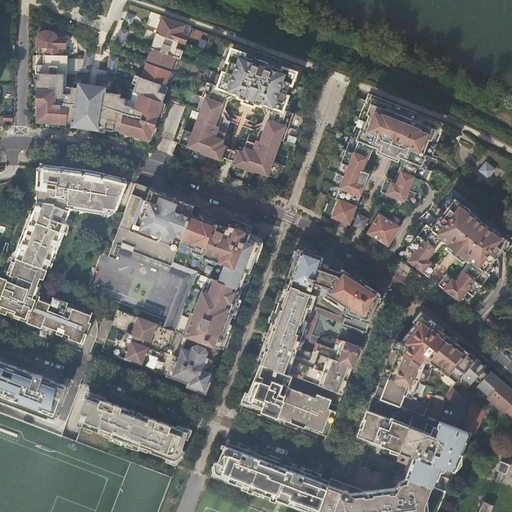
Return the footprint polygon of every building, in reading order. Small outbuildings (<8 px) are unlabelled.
[(134,18),(127,15),(124,22),(131,25),(134,18)] [(40,33),(36,37),(36,48),(39,48),(39,55),(43,56),(43,65),(35,65),(35,74),(38,74),(37,79),(35,79),(35,89),(36,89),(35,106),(37,106),(36,122),(65,124),(66,121),(73,122),(72,125),(81,126),(81,123),(89,124),(88,128),(97,129),(97,126),(104,127),(104,130),(112,131),(113,128),(119,129),(119,133),(148,140),(151,132),(152,132),(158,117),(157,117),(165,94),(158,92),(160,85),(164,87),(175,58),(180,60),(183,51),(176,49),(178,43),(185,45),(188,37),(181,34),(184,27),(178,25),(175,23),(171,22),(167,21),(161,19),(150,49),(151,49),(141,78),(138,77),(132,92),(139,94),(134,108),(124,105),(125,99),(120,98),(120,95),(103,92),(103,89),(95,87),(94,91),(87,89),(87,86),(79,85),(79,88),(71,87),(70,94),(63,94),(63,74),(67,75),(67,56),(66,56),(66,38),(57,38),(54,34),(49,31),(44,31),(40,33)] [(128,33),(121,29),(115,43),(122,46),(128,33)] [(221,145),(229,123),(230,122),(227,121),(221,109),(224,100),(236,94),(239,95),(238,97),(260,105),(261,103),(263,104),(269,116),(266,125),(254,131),(251,130),(243,153),(236,151),(231,165),(254,173),(254,172),(276,180),(281,166),(272,162),(280,141),(283,142),(293,114),(282,110),(287,97),(285,96),(289,84),(291,85),(295,73),(282,68),(282,70),(243,57),(244,54),(231,50),(227,62),(229,63),(225,74),(222,73),(218,87),(207,83),(197,111),(200,112),(192,134),(183,130),(178,144),(201,152),(200,154),(223,162),(228,148),(221,145)] [(90,69),(93,55),(85,54),(83,68),(90,69)] [(115,73),(117,59),(109,58),(107,72),(115,73)] [(103,76),(97,75),(96,82),(106,83),(107,78),(103,78),(103,76)] [(230,122),(229,123),(237,126),(239,122),(229,118),(225,110),(227,103),(238,97),(239,95),(236,94),(224,100),(221,109),(227,121),(230,122)] [(431,139),(435,128),(414,120),(414,119),(392,110),(392,111),(370,102),(367,112),(369,113),(363,129),(360,128),(357,137),(352,135),(341,162),(349,165),(335,198),(339,200),(332,216),(349,223),(369,173),(361,170),(371,145),(378,147),(377,150),(384,152),(385,150),(392,153),(391,155),(399,158),(399,156),(406,158),(396,184),(388,180),(384,192),(404,200),(407,191),(418,195),(422,186),(424,180),(421,179),(427,166),(421,164),(425,154),(423,153),(428,138),(431,139)] [(243,127),(251,130),(254,131),(266,125),(269,116),(263,104),(261,103),(260,105),(265,116),(262,123),(253,128),(244,124),(243,127)] [(486,164),(481,170),(487,175),(492,169),(486,164)] [(43,167),(40,167),(38,166),(37,188),(40,188),(39,208),(36,208),(34,214),(17,258),(47,269),(48,265),(49,263),(51,258),(62,228),(64,229),(66,229),(66,228),(67,224),(67,222),(66,221),(65,221),(69,209),(67,208),(68,205),(70,206),(109,208),(110,204),(117,205),(126,181),(125,181),(122,180),(105,176),(102,175),(82,172),(63,169),(60,169),(52,168),(43,167)] [(136,182),(135,185),(149,190),(150,187),(136,182)] [(218,347),(220,347),(259,244),(256,238),(249,236),(252,226),(231,218),(229,224),(198,212),(201,207),(150,187),(149,190),(135,185),(114,239),(122,242),(134,247),(132,251),(171,266),(173,261),(197,271),(195,278),(212,285),(209,294),(197,289),(183,325),(180,332),(218,347)] [(408,260),(425,274),(433,264),(426,259),(443,238),(448,242),(447,244),(465,258),(467,256),(472,261),(456,282),(449,277),(441,286),(459,300),(466,291),(472,296),(489,273),(485,270),(491,262),(489,260),(497,251),(500,247),(502,249),(509,240),(494,228),(493,228),(470,210),(470,209),(454,197),(447,206),(449,208),(439,221),(437,219),(430,227),(426,223),(409,246),(415,251),(408,260)] [(17,255),(17,258),(34,214),(31,213),(17,254),(17,255)] [(368,218),(358,214),(354,225),(363,229),(368,218)] [(388,245),(399,226),(379,214),(367,232),(388,245)] [(62,228),(51,258),(53,259),(64,229),(62,228)] [(181,278),(163,326),(180,332),(183,325),(197,289),(209,294),(212,285),(195,278),(197,271),(173,261),(171,266),(132,251),(134,247),(122,242),(114,239),(112,245),(120,248),(118,254),(181,278)] [(261,363),(342,394),(356,357),(354,356),(358,346),(342,340),(338,350),(333,348),(319,343),(314,354),(297,347),(298,344),(295,343),(311,300),(346,313),(343,322),(364,330),(367,321),(369,322),(380,293),(342,268),(339,271),(329,268),(330,264),(323,261),(321,265),(320,265),(323,257),(298,248),(288,275),(291,276),(289,283),(286,282),(259,355),(263,356),(261,363)] [(47,269),(17,258),(15,264),(11,262),(8,269),(13,272),(9,281),(0,277),(0,312),(51,332),(52,328),(57,330),(56,333),(81,343),(83,339),(85,340),(86,337),(88,333),(89,329),(89,327),(89,325),(89,324),(88,322),(87,321),(84,320),(83,319),(86,312),(68,305),(69,301),(54,295),(51,303),(40,298),(41,296),(38,296),(33,296),(38,284),(40,278),(45,279),(48,269),(47,269)] [(33,296),(38,296),(42,286),(38,284),(33,296)] [(101,350),(204,389),(210,372),(208,371),(218,347),(180,332),(163,326),(117,309),(113,320),(104,317),(95,341),(104,344),(101,350)] [(427,319),(429,317),(421,311),(413,320),(416,322),(418,319),(426,318),(427,319)] [(485,320),(497,330),(501,325),(490,315),(485,320)] [(452,386),(461,376),(477,358),(442,331),(434,324),(436,322),(431,319),(429,317),(427,319),(426,318),(418,319),(416,322),(400,342),(398,340),(392,347),(374,396),(394,403),(424,415),(432,395),(443,399),(446,392),(446,393),(452,386)] [(434,324),(442,331),(444,329),(436,322),(434,324)] [(338,350),(342,340),(337,338),(333,348),(338,350)] [(208,371),(210,372),(220,347),(218,347),(208,371)] [(511,389),(477,358),(461,376),(471,384),(474,382),(490,395),(488,397),(505,413),(507,411),(511,415),(511,389)] [(0,396),(1,397),(4,398),(4,400),(52,418),(65,385),(55,382),(37,374),(0,360),(0,396)] [(326,435),(342,394),(261,363),(248,393),(243,404),(276,416),(284,419),(326,435)] [(461,394),(452,386),(446,393),(446,392),(443,399),(432,395),(424,415),(438,420),(446,400),(457,404),(459,397),(461,394)] [(81,427),(75,442),(104,452),(110,438),(177,463),(190,425),(181,422),(176,420),(176,421),(167,418),(168,417),(165,416),(163,415),(162,417),(157,415),(144,410),(124,402),(117,400),(113,398),(113,397),(108,395),(107,396),(99,393),(90,389),(76,425),(81,427)] [(406,477),(447,492),(473,434),(462,429),(451,425),(438,420),(424,415),(394,403),(374,396),(366,416),(360,432),(358,437),(390,448),(406,454),(414,457),(406,477)] [(473,434),(475,435),(485,407),(472,402),(462,429),(473,434)] [(212,478),(301,511),(317,511),(329,482),(323,479),(320,479),(322,475),(301,467),(300,470),(297,469),(294,468),(296,465),(256,450),(255,452),(253,451),(250,450),(251,448),(240,443),(238,447),(233,445),(230,444),(231,440),(228,439),(225,446),(223,450),(218,463),(212,478)] [(405,456),(406,454),(390,448),(389,451),(405,456)] [(502,460),(497,470),(507,474),(511,464),(502,460)] [(438,511),(447,492),(406,477),(401,491),(398,500),(391,497),(368,491),(352,486),(339,481),(331,478),(329,482),(317,511),(438,511)] [(398,500),(401,491),(398,491),(396,491),(394,492),(393,494),(391,496),(391,497),(398,500)] [(484,501),(479,511),(490,511),(494,505),(484,501)]
